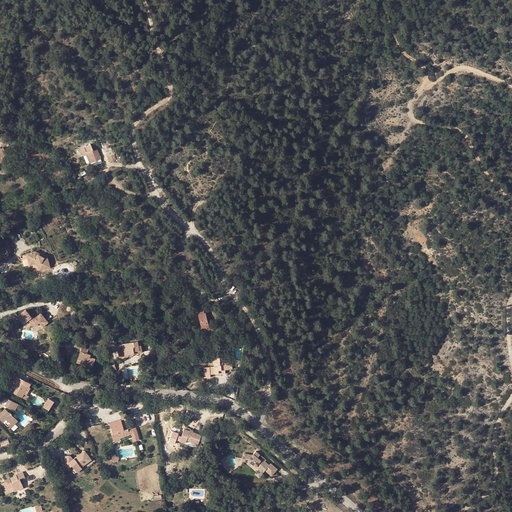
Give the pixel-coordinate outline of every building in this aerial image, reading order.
[(97,147),(88,151),(92,161),(101,157),(97,147)] [(36,251),(26,253),(29,264),(34,263),(37,265),(39,269),(50,266),(47,257),(43,258),(43,256),(39,254),(37,255),(36,251)] [(209,321),(209,319),(206,311),(199,313),(203,327),(210,325),(209,321)] [(28,314),(19,315),(21,324),(24,324),(25,329),(30,332),(35,331),(35,332),(42,330),(40,323),(33,325),(30,322),(28,314)] [(210,325),(203,327),(202,327),(203,332),(215,328),(213,320),(212,321),(209,321),(210,325)] [(139,340),(117,344),(119,353),(124,353),(124,355),(134,353),(134,351),(139,350),(138,346),(140,345),(139,340)] [(88,349),(82,347),(78,361),(85,363),(85,365),(92,368),(96,359),(90,357),(91,355),(87,353),(88,349)] [(215,373),(219,373),(219,370),(225,369),(229,369),(228,363),(230,363),(229,359),(223,359),(223,357),(220,357),(220,356),(214,357),(215,366),(204,367),(205,378),(211,377),(211,374),(211,372),(215,372),(215,373)] [(26,387),(16,381),(10,392),(21,398),(26,387)] [(44,406),(50,410),(55,401),(49,397),(44,406)] [(17,405),(8,400),(4,406),(7,408),(6,410),(4,409),(0,413),(0,420),(7,427),(14,419),(11,415),(11,414),(10,413),(9,414),(9,413),(10,410),(14,412),(17,405)] [(31,416),(23,407),(21,409),(29,418),(31,416)] [(17,421),(14,419),(7,427),(9,429),(17,421)] [(110,423),(113,431),(114,433),(112,434),(114,439),(115,442),(121,441),(120,438),(130,435),(128,429),(125,430),(122,423),(118,424),(117,420),(110,423)] [(136,426),(128,429),(130,435),(132,434),(134,441),(140,439),(136,426)] [(202,435),(194,432),(190,431),(185,428),(180,440),(186,442),(187,440),(198,444),(202,435)] [(67,467),(71,467),(73,465),(78,471),(83,467),(82,466),(93,458),(86,450),(74,458),(71,454),(66,455),(66,459),(68,459),(68,461),(66,461),(67,467)] [(252,465),(260,472),(261,471),(265,474),(266,473),(272,478),(277,472),(271,466),(270,467),(265,463),(263,461),(262,462),(259,459),(261,457),(257,453),(254,457),(245,456),(244,461),(249,462),(252,465)] [(2,484),(6,492),(9,491),(10,492),(15,490),(15,491),(24,487),(23,484),(21,478),(26,476),(24,471),(17,474),(17,475),(10,477),(6,479),(7,482),(2,484)] [(261,471),(260,472),(256,477),(259,480),(265,474),(261,471)] [(71,487),(67,480),(61,483),(64,490),(71,487)]
